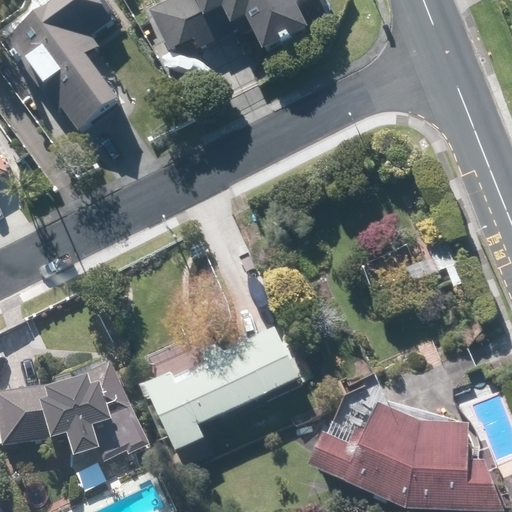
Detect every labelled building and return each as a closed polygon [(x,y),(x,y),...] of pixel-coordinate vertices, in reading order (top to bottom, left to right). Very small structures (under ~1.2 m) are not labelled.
[(108,0),(72,0),(11,45),(63,115),(70,110),(87,135),(130,105),(126,99),(131,96),(102,56),(108,51),(100,40),(125,21),(108,0)] [(184,0),(156,14),(176,54),(188,48),(188,50),(202,43),(206,52),(260,26),(275,56),(321,33),(308,8),(312,6),(308,0),(184,0)] [(0,182),(15,176),(0,144),(0,182)] [(432,258),(414,263),(419,278),(461,265),(454,242),(430,250),(432,258)] [(285,328),(154,388),(185,455),(214,441),(208,427),(309,380),(285,328)] [(149,446),(111,362),(80,376),(50,387),(0,395),(0,414),(5,448),(69,438),(75,458),(101,450),(94,427),(103,426),(119,460),(149,446)] [(320,468),(413,510),(492,511),(509,511),(491,462),(475,462),(476,425),(429,424),(390,406),(370,450),(335,434),(320,468)]
